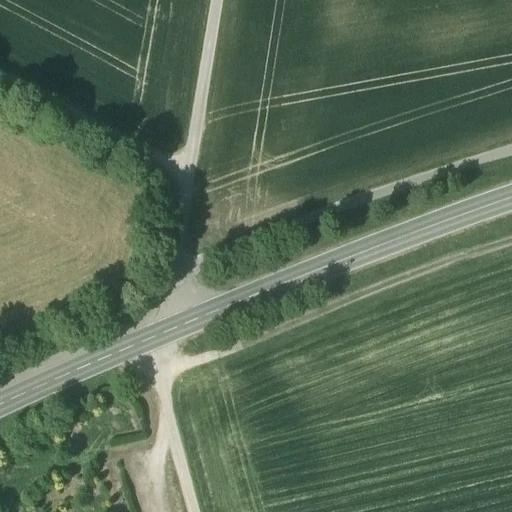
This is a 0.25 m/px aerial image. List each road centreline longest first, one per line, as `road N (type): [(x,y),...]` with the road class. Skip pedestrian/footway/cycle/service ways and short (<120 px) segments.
road 1 (tertiary): [(0,407),(177,326),(511,198)]
road 2 (track): [(158,381),(511,250)]
road 3 (track): [(219,0),(175,253),(177,326)]
road 4 (track): [(0,74),(191,171)]
road 5 (track): [(194,511),(148,340)]
